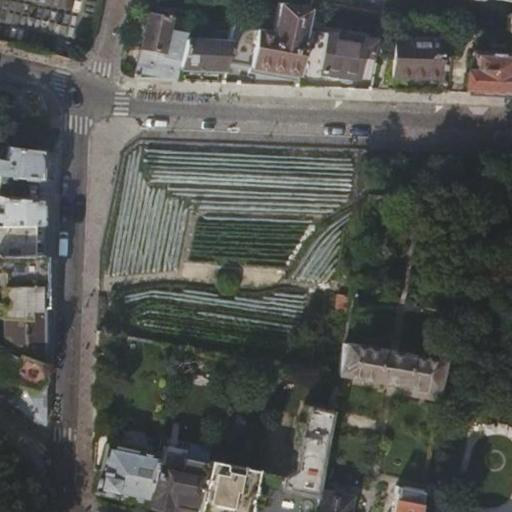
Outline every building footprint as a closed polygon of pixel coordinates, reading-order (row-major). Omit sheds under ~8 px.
[(329,0),(384,10),(385,0),(329,0)] [(231,23),(227,41),(224,62),(248,67),(248,72),(265,76),(296,81),(309,7),(277,1),(271,31),(231,23)] [(171,18),(148,13),(144,32),(134,79),(153,80),(177,81),(178,69),(184,39),(187,25),(170,22),(171,18)] [(416,75),(440,77),(442,24),(406,18),(405,38),(392,37),(390,74),(416,75)] [(334,75),(354,78),(358,55),(367,56),(370,39),(323,31),(317,72),(334,75)] [(511,37),(509,53),(469,51),(469,69),(466,72),(465,85),(468,87),(468,93),(490,94),(511,94),(511,37)] [(199,70),(221,71),(224,62),(227,41),(184,39),(178,69),(199,70)] [(0,196),(39,199),(39,182),(0,181),(0,175),(39,177),(38,151),(36,150),(5,147),(4,159),(0,161),(0,160),(0,196)] [(40,221),(39,199),(0,196),(0,224),(40,223),(40,221)] [(0,254),(41,253),(40,240),(40,228),(40,223),(0,224),(0,254)] [(41,273),(41,253),(0,254),(0,316),(1,316),(27,318),(27,308),(42,308),(41,273)] [(42,317),(42,308),(27,308),(27,318),(1,316),(2,349),(43,363),(42,317)] [(388,384),(439,393),(444,361),(395,352),(342,343),(337,375),(388,384)] [(43,363),(2,349),(0,347),(0,380),(2,379),(6,380),(34,391),(43,393),(43,372),(43,363)] [(43,393),(34,391),(6,380),(3,385),(0,388),(0,392),(16,406),(32,420),(44,425),(43,393)] [(280,475),(256,470),(248,511),(310,511),(316,482),(318,470),(326,423),(328,410),(304,405),(300,422),(299,422),(297,423),(292,447),(293,449),(295,450),(291,469),(280,475)] [(157,453),(157,456),(146,503),(146,504),(173,510),(172,511),(196,511),(208,459),(210,447),(161,437),(157,453)] [(116,496),(146,503),(157,456),(94,442),(93,470),(97,470),(93,492),(116,497),(116,496)] [(248,511),(256,470),(208,459),(196,511),(248,511)] [(348,511),(353,489),(316,482),(310,511),(417,511),(419,505),(422,490),(395,486),(393,500),(390,511),(348,511)]
